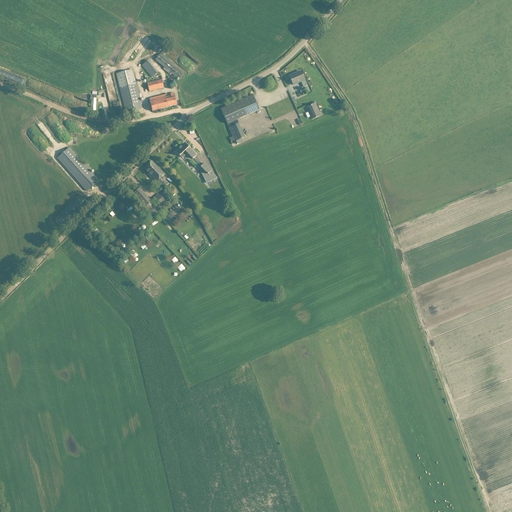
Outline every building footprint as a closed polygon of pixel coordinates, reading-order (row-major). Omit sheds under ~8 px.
[(160,54),(155,60),(179,80),(184,74),(160,54)] [(142,65),(152,78),(154,77),(158,73),(149,60),(142,65)] [(132,69),(116,73),(126,113),(142,108),(132,69)] [(289,76),(291,81),(293,85),(301,82),(303,87),(307,86),(304,79),(301,72),(294,75),(294,74),(289,76)] [(162,80),(147,83),(149,91),(164,88),(162,80)] [(149,99),(151,107),(152,111),(177,105),(174,93),(170,94),(171,98),(166,99),(165,95),(149,99)] [(221,109),(223,114),(227,124),(259,110),(253,95),(221,109)] [(315,103),(306,107),(311,120),(321,116),(315,103)] [(238,123),(228,128),(234,142),(244,137),(238,123)] [(185,146),(183,144),(175,152),(180,156),(182,158),(182,157),(188,154),(193,159),(196,155),(189,148),(189,147),(186,144),(185,144),(186,144),(185,146)] [(69,148),(58,158),(87,191),(98,181),(69,148)] [(152,161),(144,169),(147,171),(146,172),(148,175),(149,174),(153,177),(157,182),(164,189),(169,184),(162,177),(164,174),(152,161)] [(211,171),(204,163),(200,167),(201,168),(199,169),(200,169),(206,183),(216,178),(217,178),(211,172),(211,171)] [(155,206),(139,188),(131,195),(143,209),(142,210),(143,211),(144,210),(147,213),(155,206)] [(162,191),(153,198),(160,206),(168,199),(162,191)]
